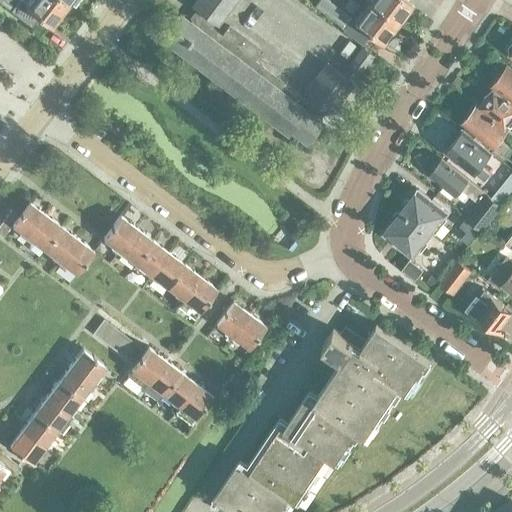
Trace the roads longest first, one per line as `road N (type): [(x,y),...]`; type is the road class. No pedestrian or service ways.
road 1 (residential): [(346,245),(306,266),(261,271),(43,110)]
road 2 (residential): [(359,270),(194,511)]
road 3 (residential): [(346,245),(351,203),(385,137),(474,0)]
road 4 (residential): [(488,361),(359,270)]
road 5 (secondary): [(407,511),(511,421)]
road 6 (residential): [(43,110),(125,0)]
